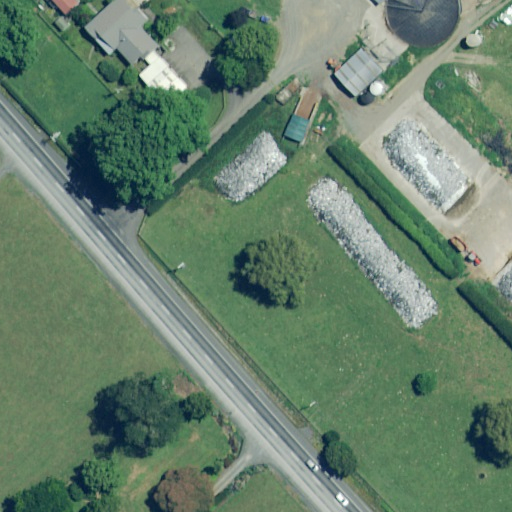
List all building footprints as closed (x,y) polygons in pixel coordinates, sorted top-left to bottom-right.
[(82,0),(56,0),(69,15),(85,3),(82,0)] [(135,66),(144,57),(148,62),(165,46),(157,38),(147,27),(152,22),(130,0),(120,0),(95,24),(105,34),(98,41),(113,56),(119,50),(135,66)] [(367,48),(338,76),(360,98),(388,70),(367,48)] [(151,64),(153,67),(143,76),(168,106),(189,88),(172,67),(162,55),(151,64)] [(299,82),(281,101),(287,107),(305,88),(299,82)] [(323,100),(309,94),(291,136),(306,142),(323,100)] [(196,149),(210,164),(267,110),(253,95),(196,149)]
